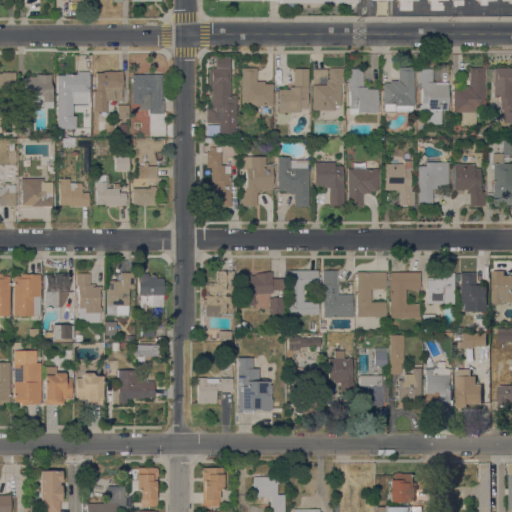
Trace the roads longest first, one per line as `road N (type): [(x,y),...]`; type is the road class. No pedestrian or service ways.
road 1 (residential): [(183,0),(178,511)]
road 2 (residential): [(511,444),(0,443)]
road 3 (residential): [(0,238),(511,238)]
road 4 (tertiary): [(511,32),(183,34)]
road 5 (tertiary): [(183,34),(0,34)]
